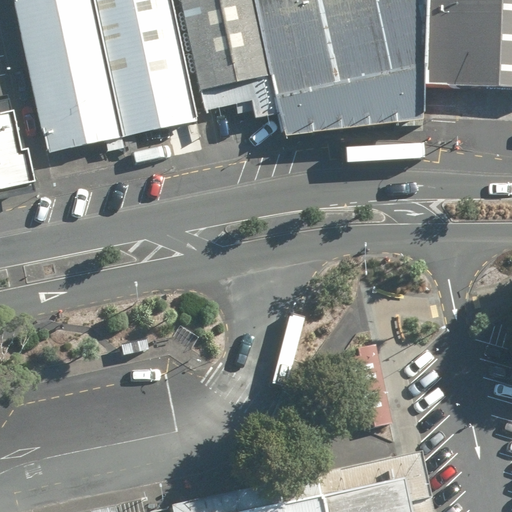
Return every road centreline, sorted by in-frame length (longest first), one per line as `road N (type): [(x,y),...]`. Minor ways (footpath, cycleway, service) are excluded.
road 1 (secondary): [(142,222),(317,188),(511,182)]
road 2 (secondary): [(511,229),(345,235),(218,260)]
road 3 (secondary): [(218,260),(0,305)]
road 4 (secondary): [(0,250),(142,222)]
